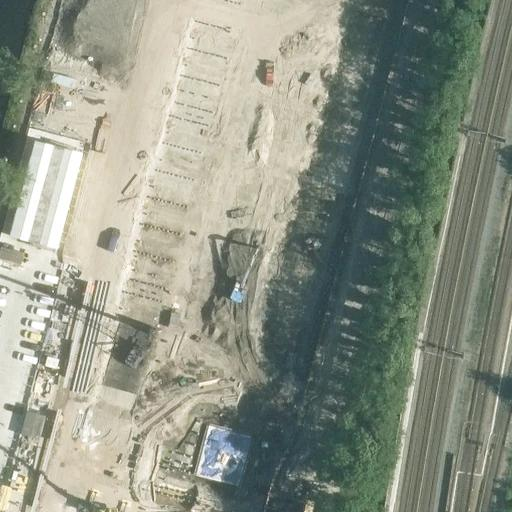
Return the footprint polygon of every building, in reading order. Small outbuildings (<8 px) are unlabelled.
[(72,0),(59,53),(71,56),(71,57),(121,70),(139,0),(72,0)] [(82,458),(81,461),(113,469),(111,476),(110,476),(111,476),(110,476),(111,476),(111,477),(117,479),(118,479),(117,479),(130,482),(168,492),(167,495),(166,511),(261,511),(283,433),(289,435),(404,0),(194,0),(193,8),(168,103),(178,106),(176,117),(165,114),(122,280),(132,282),(129,292),(124,291),(124,292),(119,290),(114,309),(90,399),(94,400),(93,402),(94,403),(97,403),(90,430),(83,458),(82,458)] [(33,149),(0,275),(0,279),(54,294),(89,164),(33,149)] [(0,382),(0,511),(3,511),(35,392),(0,382)] [(291,511),(293,506),(293,505),(275,501),(274,502),(270,511),(291,511)]
